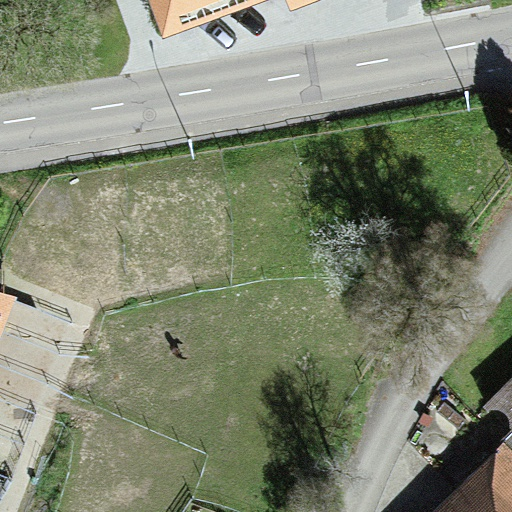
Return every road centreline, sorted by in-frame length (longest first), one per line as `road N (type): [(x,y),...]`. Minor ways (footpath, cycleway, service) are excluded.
road 1 (secondary): [(0,119),(511,33)]
road 2 (residential): [(511,237),(380,422),(343,511)]
